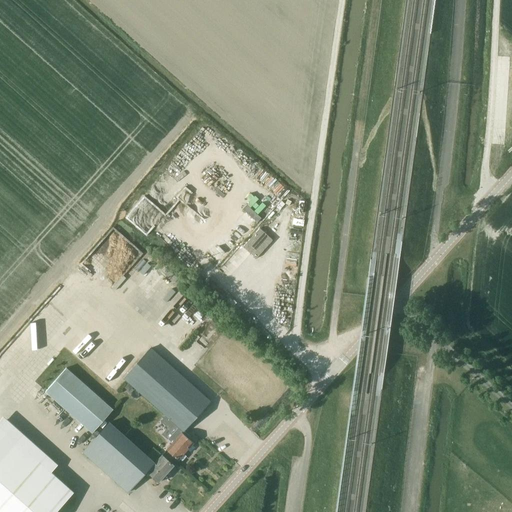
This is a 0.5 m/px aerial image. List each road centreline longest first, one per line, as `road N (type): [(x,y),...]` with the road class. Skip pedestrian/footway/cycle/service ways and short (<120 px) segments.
road 1 (track): [(326,380),(295,342),(342,0)]
road 2 (unclassified): [(210,511),(397,301)]
road 3 (track): [(473,217),(484,190),(496,0)]
road 4 (unclassified): [(397,301),(511,174)]
road 5 (track): [(357,141),(377,0)]
